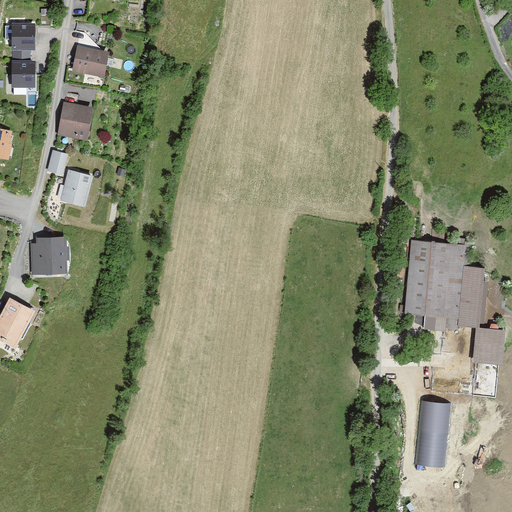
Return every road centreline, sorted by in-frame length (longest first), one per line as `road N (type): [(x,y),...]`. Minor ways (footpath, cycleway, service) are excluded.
road 1 (residential): [(388,0),(393,97),(372,511)]
road 2 (residential): [(70,0),(45,158),(9,290)]
